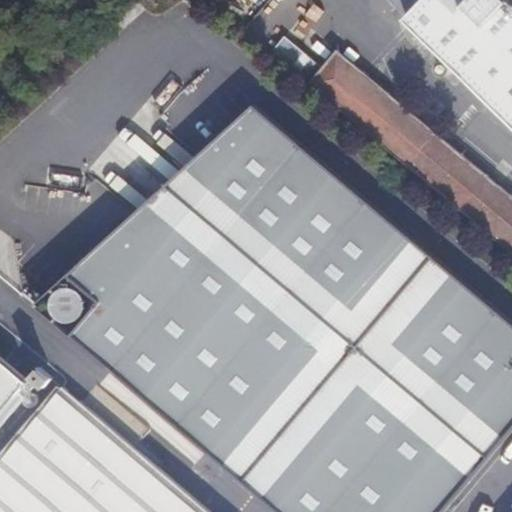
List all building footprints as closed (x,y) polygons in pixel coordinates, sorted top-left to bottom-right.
[(511,0),(427,0),(423,4),(419,0),(416,0),(405,11),(411,16),(409,18),(511,118),(511,0)] [(433,41),(426,35),(420,40),(427,47),(433,41)] [(284,36),(270,52),(308,84),(321,68),(284,36)] [(308,84),(511,253),(511,196),(336,50),(321,68),(308,84)] [(452,70),(452,68),(452,67),(451,64),(450,62),(447,60),(444,60),(441,61),(439,63),(438,65),(437,68),(437,70),(439,73),(441,74),(445,75),(448,74),(451,72),(452,70)] [(40,303),(288,511),(445,511),(511,434),(511,316),(259,104),(40,303)] [(0,511),(207,511),(133,448),(145,434),(132,422),(91,388),(80,401),(63,388),(75,374),(51,353),(27,381),(0,357),(0,511)] [(80,401),(91,388),(75,374),(63,388),(80,401)] [(132,422),(145,434),(153,425),(139,413),(132,422)]
